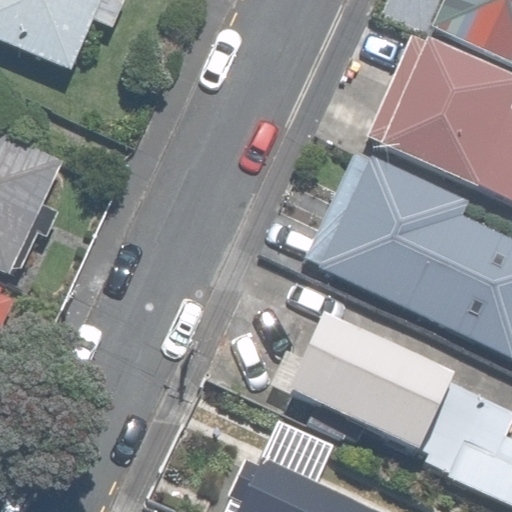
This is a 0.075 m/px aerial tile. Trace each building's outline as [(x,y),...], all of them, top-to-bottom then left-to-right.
[(115,0),(0,0),(0,53),(53,78),(80,20),(101,30),(115,0)] [(511,0),(421,0),(407,31),(511,80),(511,0)] [(352,146),(458,196),(511,221),(511,102),(508,101),(511,91),(511,80),(407,31),(352,146)] [(0,284),(0,285),(56,165),(0,139),(0,284)] [(511,244),(449,215),(458,196),(352,146),(297,263),(511,364),(511,244)] [(448,371),(298,300),(250,403),(482,511),(511,511),(511,442),(493,433),(504,410),(442,381),(448,371)] [(344,511),(236,461),(211,511),(344,511)]
